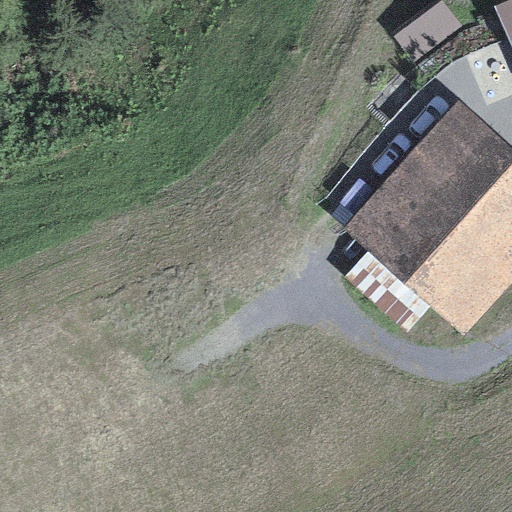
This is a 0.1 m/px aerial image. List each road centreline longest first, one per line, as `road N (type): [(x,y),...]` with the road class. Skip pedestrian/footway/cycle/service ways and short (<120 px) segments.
road 1 (track): [(511,336),(483,356),(422,359),(344,331),(304,275),(338,210),(453,77)]
road 2 (track): [(304,275),(306,213),(387,0)]
